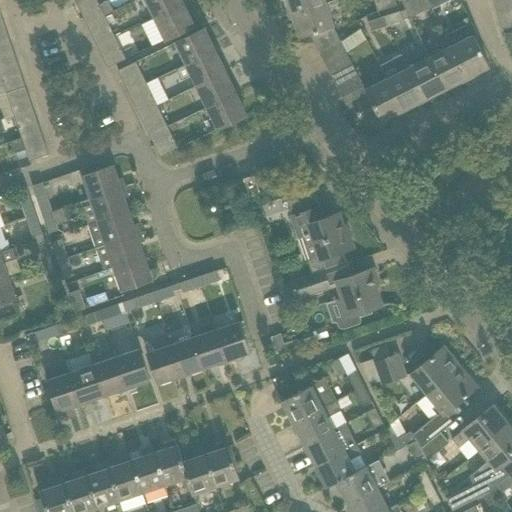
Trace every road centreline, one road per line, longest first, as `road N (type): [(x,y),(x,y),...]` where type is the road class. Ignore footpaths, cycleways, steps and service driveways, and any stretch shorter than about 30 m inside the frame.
road 1 (residential): [(511,365),(457,305),(352,159)]
road 2 (residential): [(260,334),(237,266),(216,251),(179,263),(154,186)]
road 3 (residential): [(17,31),(69,14),(133,140)]
road 4 (residential): [(154,186),(327,128)]
road 5 (residential): [(352,159),(508,77)]
road 6 (residential): [(327,128),(239,0)]
road 7 (residential): [(17,31),(63,164)]
road 8 (residential): [(303,508),(257,425),(261,397),(273,388)]
road 9 (residential): [(0,465),(29,454),(0,365)]
